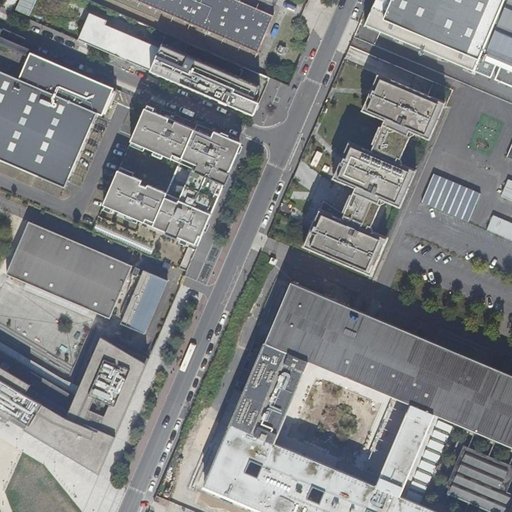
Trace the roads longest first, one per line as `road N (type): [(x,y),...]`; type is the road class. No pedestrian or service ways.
road 1 (tertiary): [(130,511),(288,146)]
road 2 (residential): [(288,146),(0,22)]
road 3 (tertiary): [(288,146),(340,25)]
